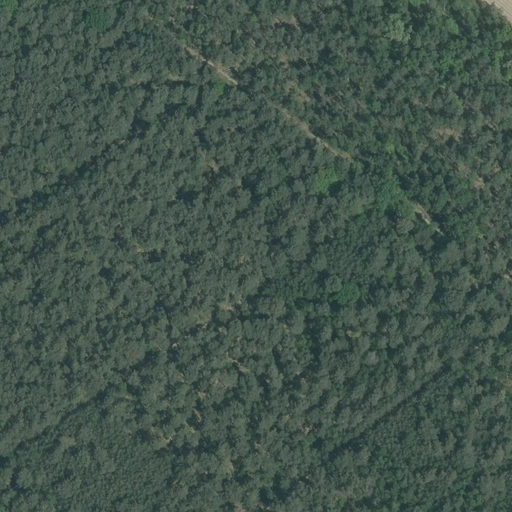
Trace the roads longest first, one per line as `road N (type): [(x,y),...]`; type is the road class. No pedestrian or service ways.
road 1 (track): [(396,194),(0,459)]
road 2 (track): [(131,0),(511,277)]
road 3 (track): [(265,511),(511,325)]
